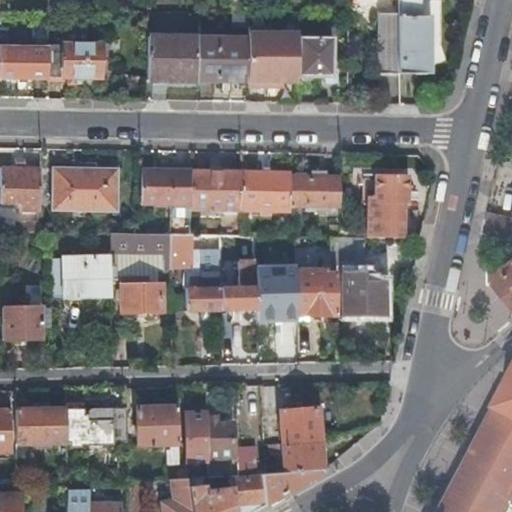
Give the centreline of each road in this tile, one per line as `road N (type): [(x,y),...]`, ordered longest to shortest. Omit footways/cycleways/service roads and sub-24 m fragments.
road 1 (residential): [(0,119),(469,130)]
road 2 (residential): [(0,378),(430,370)]
road 3 (residential): [(430,370),(434,298),(469,130)]
road 4 (residential): [(427,411),(380,456),(318,496)]
road 5 (residential): [(469,130),(498,0)]
